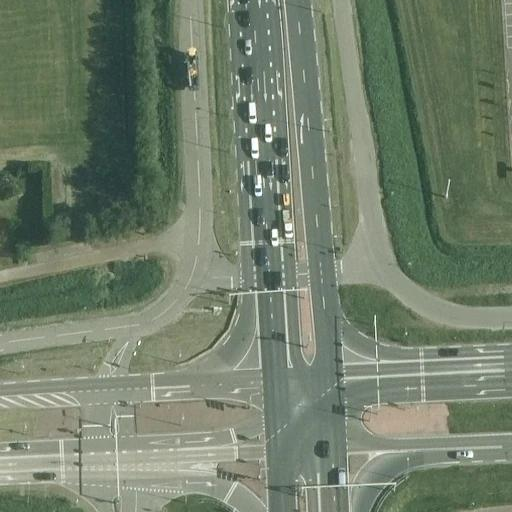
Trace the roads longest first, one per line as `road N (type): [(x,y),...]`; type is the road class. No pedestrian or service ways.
road 1 (unclassified): [(190,278),(198,208),(189,0)]
road 2 (primary): [(251,0),(268,276)]
road 3 (primary): [(320,274),(295,0)]
road 4 (unclassified): [(375,272),(337,0)]
road 5 (unclassified): [(0,343),(149,321),(190,278)]
road 6 (primary): [(511,370),(328,379)]
road 7 (secondary): [(276,379),(120,383)]
road 8 (unclassified): [(375,272),(434,312),(511,319)]
road 9 (secondary): [(129,459),(211,486),(252,511)]
